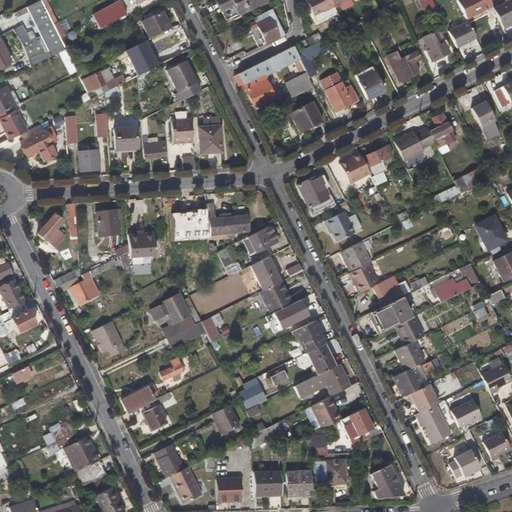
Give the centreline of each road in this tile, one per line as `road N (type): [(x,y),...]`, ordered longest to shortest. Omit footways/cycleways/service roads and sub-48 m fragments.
road 1 (residential): [(270,179),(436,510)]
road 2 (residential): [(5,218),(150,511)]
road 3 (residential): [(270,179),(511,55)]
road 4 (residential): [(18,191),(270,179)]
road 5 (residential): [(219,74),(297,37),(290,0)]
